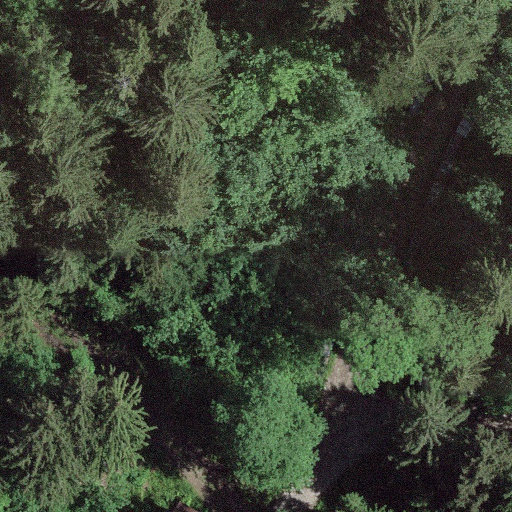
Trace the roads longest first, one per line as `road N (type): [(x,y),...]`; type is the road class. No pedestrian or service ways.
road 1 (track): [(284,511),(341,405),(407,188),(503,0)]
road 2 (track): [(247,511),(0,289)]
